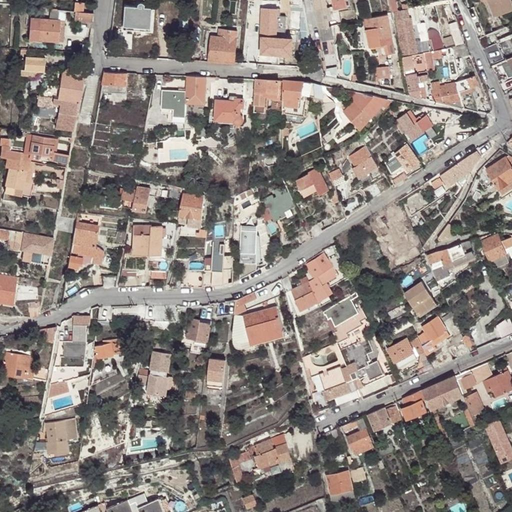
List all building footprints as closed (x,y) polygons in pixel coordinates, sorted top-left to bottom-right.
[(345,0),(331,0),(333,9),(347,6),(345,0)] [(394,10),(398,10),(395,0),(388,0),(391,11),(394,10)] [(511,4),(510,0),(487,0),(494,18),(511,11),(511,4)] [(75,11),(83,12),(84,2),(74,1),(73,11),(75,11)] [(151,28),(152,7),(145,7),(144,4),(142,3),(140,3),(138,6),(125,6),(124,22),(135,23),(135,27),(151,28)] [(59,20),(60,9),(58,9),(49,8),(48,19),(59,20)] [(398,10),(394,10),(400,46),(401,45),(402,54),(416,52),(410,17),(408,17),(406,8),(401,9),(398,10)] [(92,22),(93,12),(83,12),(75,11),(74,17),(74,19),(92,22)] [(316,15),(318,28),(329,26),(326,13),(322,14),(316,15)] [(371,38),(392,34),(387,14),(367,18),(371,38)] [(292,38),(283,38),(284,16),(269,15),(268,37),(269,37),(268,53),(300,55),(300,43),(292,43),(292,38)] [(37,39),(39,18),(30,17),(28,38),(37,39)] [(37,39),(57,41),(58,33),(58,28),(59,20),(48,19),(39,18),(37,39)] [(135,23),(124,22),(123,30),(151,31),(151,28),(135,27),(135,23)] [(318,28),(320,41),(333,39),(330,25),(329,26),(318,28)] [(224,32),(224,29),(219,28),(218,37),(224,37),(230,38),(230,33),(224,32)] [(455,45),(465,43),(460,28),(450,32),(455,45)] [(221,62),(234,62),(236,30),(224,29),(224,32),(230,33),(230,38),(224,37),(221,62)] [(393,43),(392,34),(371,38),(373,48),(393,43)] [(209,62),(221,62),(224,37),(218,37),(212,36),(209,62)] [(438,49),(442,48),(440,36),(427,39),(429,51),(438,49)] [(505,59),(511,55),(511,36),(498,43),(505,59)] [(469,55),(465,43),(455,45),(452,46),(455,58),(469,55)] [(429,51),(428,51),(430,61),(441,58),(438,49),(429,51)] [(424,59),(422,52),(416,53),(413,54),(414,61),(424,59)] [(45,56),(26,54),(24,67),(44,70),(45,56)] [(511,55),(505,59),(501,61),(509,77),(511,76),(511,55)] [(413,74),(410,60),(402,61),(406,76),(406,75),(413,74)] [(373,66),(374,78),(389,77),(388,65),(373,66)] [(337,67),(325,69),(326,75),(339,78),(337,67)] [(48,96),(48,97),(53,98),(52,102),(60,103),(59,105),(58,111),(77,114),(79,101),(84,77),(85,69),(76,68),(75,75),(62,73),(59,89),(54,88),(49,90),(48,96)] [(33,71),(32,80),(47,81),(48,74),(33,71)] [(127,73),(104,72),(102,84),(126,85),(127,73)] [(417,81),(423,80),(422,77),(421,75),(413,76),(413,74),(406,75),(408,83),(417,81)] [(205,95),(207,77),(187,76),(186,91),(185,95),(205,95)] [(432,100),(461,106),(458,94),(458,90),(475,87),(479,86),(476,76),(430,85),(431,91),(432,100)] [(258,92),(259,79),(256,79),(255,103),(265,104),(265,95),(266,92),(258,92)] [(279,93),(280,80),(270,80),(259,79),(258,92),(266,92),(279,93)] [(309,94),(311,82),(283,80),(283,101),(283,104),(305,107),(307,94),(309,94)] [(421,97),(427,98),(423,80),(417,81),(421,97)] [(410,95),(421,97),(417,81),(408,83),(410,95)] [(315,87),(316,96),(324,97),(323,84),(315,83),(315,87)] [(185,95),(186,91),(162,89),(161,108),(173,108),(173,116),(185,116),(185,111),(186,104),(204,105),(205,95),(185,95)] [(46,101),(47,97),(47,92),(39,90),(38,100),(46,101)] [(375,95),(358,92),(353,98),(355,101),(364,109),(375,95)] [(372,117),(383,105),(389,98),(375,95),(364,109),(372,117)] [(214,120),(234,121),(234,118),(234,117),(235,115),(236,114),(237,113),(240,113),(240,106),(244,106),(243,101),(243,98),(235,97),(234,100),(228,100),(225,99),(215,99),(214,120)] [(386,108),(394,99),(389,98),(383,105),(386,108)] [(406,102),(399,100),(389,110),(392,115),(400,107),(404,103),(406,102)] [(364,109),(355,101),(347,109),(355,118),(364,109)] [(456,112),(434,108),(421,118),(428,122),(447,121),(456,112)] [(364,109),(355,118),(352,121),(360,130),(372,117),(364,109)] [(77,114),(58,111),(57,118),(56,118),(56,121),(64,123),(65,120),(74,122),(75,123),(76,117),(77,114)] [(395,121),(388,112),(379,121),(382,125),(385,123),(387,122),(390,125),(395,121)] [(399,117),(407,130),(415,124),(414,124),(407,112),(399,117)] [(456,112),(447,121),(452,121),(462,113),(456,112)] [(234,118),(234,121),(236,123),(239,124),(242,123),(244,120),(245,117),(243,114),(240,113),(237,113),(236,114),(235,115),(234,117),(234,118)] [(395,120),(403,132),(407,130),(399,117),(395,120)] [(415,124),(407,130),(413,139),(425,131),(419,121),(414,124),(415,124)] [(460,143),(467,138),(461,128),(455,133),(460,143)] [(55,138),(33,134),(30,151),(43,153),(52,155),(53,148),(55,138)] [(401,136),(390,144),(395,152),(384,161),(392,171),(401,165),(405,170),(406,171),(420,160),(401,136)] [(447,186),(472,166),(473,164),(480,155),(490,144),(488,140),(461,157),(436,174),(447,186)] [(350,155),(356,164),(356,165),(373,154),(367,144),(350,155)] [(6,149),(5,157),(7,157),(16,158),(17,150),(6,149)] [(56,158),(68,160),(69,153),(69,151),(57,149),(56,158)] [(334,159),(331,152),(325,156),(327,163),(334,159)] [(358,179),(380,165),(373,154),(356,165),(356,164),(351,169),(358,179)] [(511,156),(508,154),(485,168),(491,178),(487,180),(489,184),(493,182),(497,187),(498,187),(501,192),(511,185),(511,156)] [(16,158),(7,157),(5,168),(8,169),(7,181),(24,184),(29,161),(27,160),(16,158)] [(401,165),(392,171),(389,174),(393,179),(405,170),(401,165)] [(330,189),(318,166),(308,172),(309,175),(297,181),(302,191),(314,184),(318,191),(320,194),(330,189)] [(330,171),(333,179),(343,175),(340,168),(330,171)] [(438,177),(430,182),(433,188),(441,182),(438,177)] [(426,181),(418,187),(423,192),(429,187),(426,181)] [(314,184),(302,191),(306,197),(318,191),(314,184)] [(138,191),(150,193),(151,187),(138,185),(138,189),(125,187),(123,197),(125,197),(123,205),(134,207),(136,191),(138,191)] [(285,212),(297,206),(287,185),(274,192),(277,198),(274,199),(272,196),(260,202),(262,212),(269,209),(274,223),(287,216),(285,212)] [(147,209),(150,193),(138,191),(136,191),(134,207),(147,209)] [(183,192),(179,213),(202,216),(204,194),(183,192)] [(179,213),(177,222),(178,222),(178,223),(201,226),(202,216),(179,213)] [(98,224),(76,221),(75,231),(97,234),(98,224)] [(239,224),(241,258),(261,256),(259,222),(239,224)] [(135,225),(134,244),(162,245),(162,225),(135,225)] [(18,229),(0,226),(0,236),(8,238),(6,247),(15,249),(18,229)] [(125,238),(127,229),(120,228),(118,237),(125,238)] [(304,244),(313,239),(307,229),(299,234),(304,244)] [(53,236),(24,231),(21,248),(23,249),(32,251),(32,249),(50,252),(53,236)] [(75,231),(73,241),(95,245),(97,234),(75,231)] [(479,241),(487,260),(492,258),(496,266),(508,261),(497,234),(479,241)] [(511,234),(509,234),(510,236),(501,241),(504,248),(511,244),(511,234)] [(228,267),(229,254),(224,255),(225,235),(214,236),(214,238),(213,239),(213,256),(206,258),(205,271),(204,271),(203,285),(224,283),(224,268),(228,268),(228,267)] [(434,252),(425,256),(441,291),(450,286),(445,276),(477,261),(472,250),(467,240),(459,243),(446,249),(434,252)] [(95,245),(73,241),(71,251),(82,252),(94,255),(94,257),(102,258),(104,250),(95,245)] [(162,245),(134,244),(134,253),(162,254),(162,245)] [(21,258),(48,263),(50,252),(32,249),(32,251),(23,249),(21,258)] [(82,252),(71,251),(69,261),(77,262),(80,263),(80,260),(82,252)] [(310,272),(305,274),(308,280),(317,300),(330,292),(324,283),(338,274),(332,265),(339,261),(335,251),(327,257),(324,252),(305,265),(310,272)] [(94,255),(82,252),(80,260),(101,264),(102,258),(94,257),(94,255)] [(77,262),(69,261),(67,269),(75,271),(77,262)] [(91,274),(94,288),(102,286),(99,271),(91,274)] [(181,286),(203,286),(203,274),(202,272),(181,272),(181,286)] [(13,276),(0,273),(0,300),(13,303),(15,287),(11,287),(13,276)] [(143,274),(122,275),(122,287),(126,288),(133,287),(143,287),(143,274)] [(317,300),(308,280),(290,288),(299,308),(317,300)] [(421,280),(403,292),(418,314),(435,302),(421,280)] [(255,295),(254,290),(236,299),(236,305),(255,295)] [(256,297),(255,295),(236,305),(236,307),(256,297)] [(236,299),(219,301),(218,316),(235,313),(236,307),(236,305),(236,299)] [(213,302),(201,304),(199,318),(211,319),(213,302)] [(277,304),(246,313),(253,337),(285,327),(277,304)] [(178,306),(147,305),(146,319),(179,320),(179,310),(178,310),(178,306)] [(112,307),(99,307),(97,321),(112,320),(112,307)] [(452,314),(450,311),(440,318),(442,321),(452,314)] [(74,315),(74,324),(87,323),(87,316),(74,315)] [(417,335),(422,344),(433,337),(436,342),(443,338),(440,333),(446,329),(437,316),(422,325),(424,330),(417,335)] [(189,337),(207,339),(209,320),(190,317),(187,336),(189,337)] [(87,323),(74,324),(74,341),(63,341),(63,355),(55,355),(54,365),(84,365),(86,341),(87,323)] [(56,328),(56,325),(48,327),(46,337),(54,338),(56,328)] [(449,333),(446,329),(440,333),(443,338),(449,333)] [(465,333),(462,336),(460,337),(463,342),(466,347),(472,342),(465,333)] [(206,346),(207,339),(189,337),(189,343),(206,346)] [(366,337),(339,349),(352,378),(356,389),(384,376),(376,359),(372,349),(366,337)] [(433,337),(422,344),(424,350),(436,342),(433,337)] [(448,347),(455,359),(469,352),(466,347),(463,342),(448,347)] [(120,354),(118,344),(111,346),(113,355),(120,354)] [(391,354),(401,373),(418,363),(408,345),(391,354)] [(113,355),(111,346),(105,346),(96,348),(98,358),(113,356),(113,355)] [(180,356),(188,357),(189,350),(181,349),(180,356)] [(140,369),(137,392),(149,394),(149,396),(168,399),(169,387),(170,374),(168,374),(169,369),(170,369),(172,352),(154,350),(152,370),(140,369)] [(30,357),(6,352),(2,372),(26,378),(30,357)] [(32,380),(35,370),(37,359),(30,357),(26,378),(32,380)] [(207,378),(223,379),(225,359),(209,358),(207,378)] [(418,363),(401,373),(404,377),(421,368),(418,363)] [(460,391),(475,384),(490,378),(483,363),(468,369),(454,376),(460,391)] [(337,403),(359,395),(356,389),(352,378),(346,381),(341,364),(323,371),(329,388),(321,391),(324,400),(335,396),(337,403)] [(45,382),(47,372),(35,370),(32,380),(45,382)] [(495,397),(511,389),(511,382),(507,370),(482,382),(485,390),(491,388),(495,397)] [(470,426),(475,424),(471,415),(468,408),(463,398),(460,391),(454,376),(421,391),(425,398),(430,409),(443,439),(448,437),(441,422),(440,422),(434,408),(459,396),(465,411),(464,411),(470,426)] [(66,382),(50,386),(47,399),(68,393),(66,382)] [(403,399),(394,402),(398,411),(402,409),(406,419),(425,410),(421,401),(425,398),(421,391),(403,399)] [(463,398),(468,408),(471,415),(483,410),(475,393),(463,398)] [(314,400),(319,412),(325,409),(321,398),(314,400)] [(387,409),(392,422),(399,419),(394,406),(387,409)] [(390,423),(383,407),(367,414),(374,431),(390,423)] [(359,429),(366,426),(362,416),(342,425),(344,431),(358,425),(359,429)] [(511,448),(498,418),(484,425),(498,457),(511,450),(511,448)] [(74,420),(63,422),(66,440),(77,438),(74,420)] [(47,443),(66,440),(63,422),(44,425),(47,443)] [(338,427),(331,430),(333,438),(340,436),(338,427)] [(371,441),(365,429),(348,437),(355,455),(369,448),(367,443),(371,441)] [(254,446),(257,455),(257,457),(254,458),(257,469),(290,458),(286,444),(273,447),(271,439),(254,446)] [(66,440),(47,443),(50,454),(55,452),(55,456),(69,453),(66,440)] [(249,458),(257,455),(254,446),(246,449),(247,451),(249,458)] [(511,450),(498,457),(501,463),(511,457),(511,450)] [(249,460),(249,458),(247,451),(235,456),(237,463),(249,460)] [(242,480),(237,463),(235,456),(228,458),(235,481),(242,480)] [(326,476),(331,501),(353,496),(347,471),(338,473),(334,473),(326,476)] [(265,490),(257,493),(261,502),(267,500),(265,490)] [(132,511),(129,505),(128,500),(107,509),(108,511),(132,511)] [(159,500),(138,508),(139,511),(161,511),(163,511),(159,500)] [(139,511),(138,508),(135,502),(129,505),(132,511),(139,511)] [(256,511),(262,510),(258,502),(246,507),(248,511),(256,511)] [(108,511),(107,509),(104,503),(98,506),(100,511),(108,511)]
